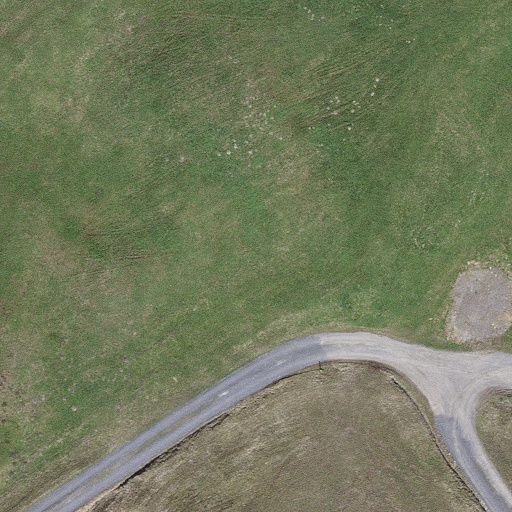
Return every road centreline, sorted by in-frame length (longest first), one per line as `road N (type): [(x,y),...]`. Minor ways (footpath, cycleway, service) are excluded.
road 1 (track): [(511,375),(329,349),(233,391),(44,511)]
road 2 (track): [(450,365),(447,404),(511,507)]
